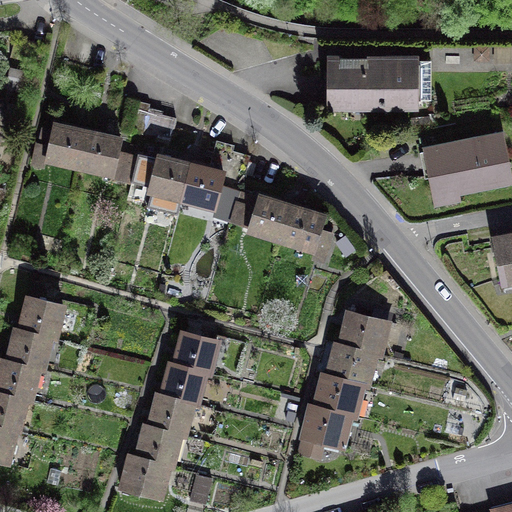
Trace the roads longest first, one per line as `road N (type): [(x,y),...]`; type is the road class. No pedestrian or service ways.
road 1 (tertiary): [(74,0),(287,136),(389,239)]
road 2 (residential): [(309,511),(511,451)]
road 3 (tertiary): [(389,239),(511,383)]
road 4 (residential): [(511,216),(389,239)]
